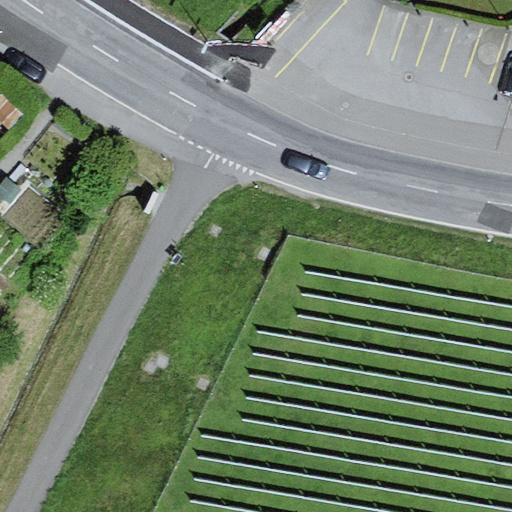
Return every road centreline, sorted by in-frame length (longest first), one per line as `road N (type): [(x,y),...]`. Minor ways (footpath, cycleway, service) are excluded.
road 1 (primary): [(511,202),(415,186),(256,138),(27,0)]
road 2 (track): [(223,123),(21,511)]
